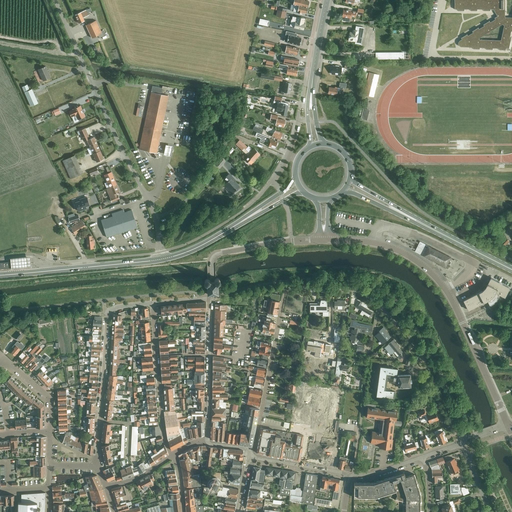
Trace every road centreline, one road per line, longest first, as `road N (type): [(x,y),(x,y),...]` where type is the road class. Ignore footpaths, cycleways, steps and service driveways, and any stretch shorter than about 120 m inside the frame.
road 1 (residential): [(248,449),(287,288),(348,288),(381,307),(423,357),(461,443)]
road 2 (tertiary): [(508,427),(432,272),(384,244),(323,240)]
road 3 (residential): [(161,259),(154,214),(55,0)]
road 4 (residential): [(96,466),(106,316),(151,303)]
road 5 (primary): [(511,269),(347,184)]
road 6 (primary): [(161,259),(0,274)]
road 7 (primary): [(161,259),(298,186)]
road 8 (residential): [(212,297),(214,253),(323,240)]
road 9 (residential): [(171,455),(151,303)]
road 10 (secondary): [(326,0),(310,98),(316,144)]
road 11 (residential): [(206,441),(212,297)]
road 12 (residential): [(352,476),(367,362),(378,364)]
